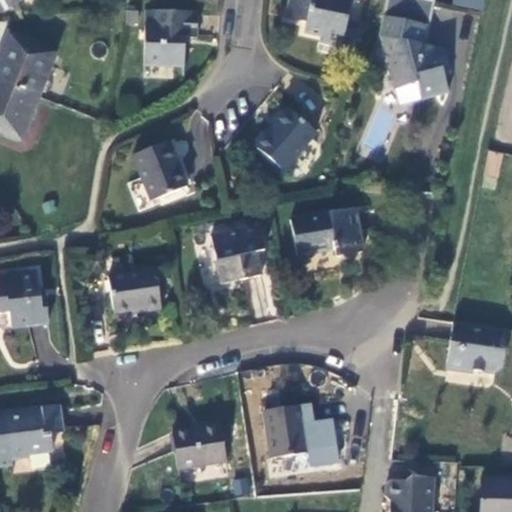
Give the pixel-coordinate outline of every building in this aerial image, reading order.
[(321,35),(343,40),(351,0),(290,0),(286,18),(306,22),(304,32),(321,35)] [(454,0),(453,5),(481,11),(483,0),(454,0)] [(197,39),(197,13),(146,11),(144,67),(184,68),(185,38),(197,39)] [(430,26),(383,16),(379,36),(385,38),(383,49),(376,51),(382,73),(388,71),(393,90),(417,84),(422,101),(449,94),(444,76),(442,69),(449,67),(444,50),(425,46),(430,26)] [(57,54),(10,34),(0,57),(0,82),(39,98),(57,54)] [(319,44),(341,48),(343,40),(321,35),(319,44)] [(451,74),(449,67),(442,69),(444,76),(451,74)] [(39,98),(0,82),(0,134),(20,142),(39,98)] [(250,144),(284,173),(316,135),(285,108),(265,132),(262,130),(250,144)] [(187,187),(169,142),(132,157),(151,202),(187,187)] [(354,210),(290,223),(297,258),(335,251),(337,259),(363,254),(354,210)] [(221,286),(262,277),(257,254),(264,252),(259,226),(210,237),(221,286)] [(155,270),(108,277),(113,315),(143,311),(144,313),(161,310),(155,270)] [(37,275),(0,279),(0,312),(9,312),(11,329),(48,324),(45,297),(40,297),(37,275)] [(508,331),(453,323),(446,367),(494,374),(502,369),(508,331)] [(264,412),(271,460),(308,454),(304,425),(312,424),(310,405),(264,412)] [(5,413),(11,460),(29,458),(29,455),(53,452),(50,436),(63,435),(59,407),(5,413)] [(177,470),(226,462),(220,422),(199,425),(199,428),(172,433),(177,470)] [(431,511),(434,478),(411,476),(406,481),(391,480),(386,485),(385,496),(390,502),(388,511),(431,511)] [(511,511),(511,479),(482,479),(480,511),(511,511)]
